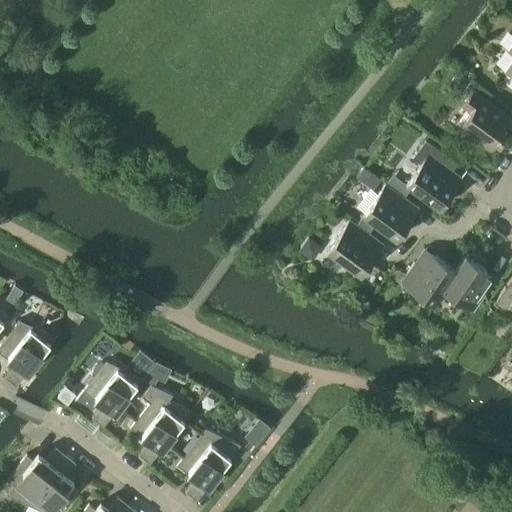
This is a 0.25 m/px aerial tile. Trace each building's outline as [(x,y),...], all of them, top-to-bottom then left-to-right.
[(511,39),(505,49),(511,53),(511,56),(503,70),(511,76),(511,39)] [(471,80),(457,70),(448,82),(463,92),(471,80)] [(468,111),(457,125),(490,149),(505,128),(502,125),(509,116),(472,89),(460,105),(468,111)] [(419,161),(398,191),(404,196),(410,186),(438,207),(461,175),(452,168),(457,161),(424,138),(412,156),(419,161)] [(395,237),(411,216),(418,206),(404,196),(398,191),(384,181),(361,213),(395,237)] [(360,273),(375,251),(382,241),(348,217),(326,249),(360,273)] [(423,246),(399,280),(432,304),(442,289),(454,268),(423,246)] [(442,289),(472,310),(496,276),(464,253),(454,268),(442,289)] [(508,307),(511,310),(511,275),(493,302),(505,310),(508,307)] [(4,375),(15,384),(54,335),(19,318),(0,342),(0,351),(14,363),(4,375)] [(117,406),(142,376),(107,359),(105,362),(100,362),(97,363),(94,366),(92,369),(91,373),(92,377),(83,389),(101,403),(91,416),(103,425),(111,415),(117,406)] [(67,403),(75,393),(65,384),(56,395),(67,403)] [(149,462),(191,409),(156,393),(129,426),(148,440),(138,453),(149,462)] [(111,415),(120,423),(127,414),(117,406),(111,415)] [(196,499),(240,443),(206,425),(176,463),(195,477),(185,490),(196,499)] [(13,483),(6,493),(27,503),(66,453),(55,445),(46,457),(38,451),(32,458),(26,453),(6,478),(13,483)] [(66,453),(27,503),(46,511),(47,511),(53,505),(60,510),(77,488),(71,483),(77,476),(69,470),(76,461),(66,453)] [(120,511),(128,502),(118,494),(108,507),(100,501),(95,507),(89,502),(81,511),(120,511)] [(128,502),(120,511),(137,511),(138,511),(128,502)]
